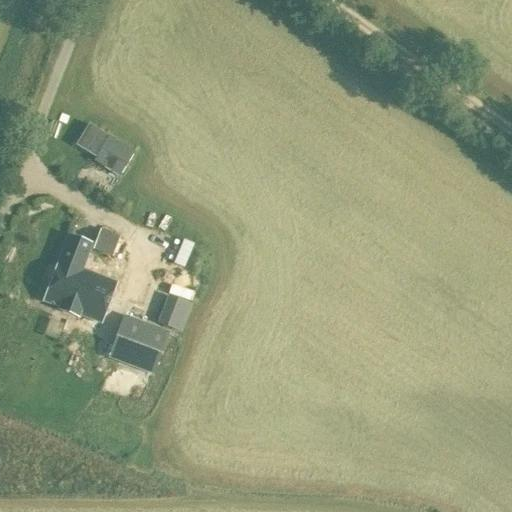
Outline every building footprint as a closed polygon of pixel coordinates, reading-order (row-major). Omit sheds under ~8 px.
[(297,93),(306,98),(324,61),(315,56),(297,93)] [(84,123),(70,147),(117,175),(131,151),(84,123)] [(494,191),(486,214),(497,218),(505,195),(494,191)] [(111,258),(119,237),(99,229),(91,250),(111,258)] [(91,271),(83,268),(92,244),(67,234),(43,301),(101,323),(122,264),(97,255),(91,271)] [(181,333),(192,305),(167,296),(156,324),(181,333)] [(210,304),(207,329),(229,332),(232,306),(210,304)] [(474,311),(474,327),(499,327),(499,311),(474,311)] [(152,376),(169,332),(123,315),(106,359),(152,376)] [(183,409),(228,427),(252,367),(192,343),(181,371),(195,377),(183,409)] [(439,379),(435,394),(458,400),(462,385),(439,379)] [(301,459),(296,480),(322,486),(332,440),(295,432),(289,456),(301,459)] [(341,436),(336,456),(364,463),(369,443),(341,436)] [(421,489),(431,440),(409,436),(398,484),(421,489)] [(394,472),(400,445),(373,438),(367,465),(394,472)] [(460,471),(465,449),(448,445),(443,467),(460,471)] [(451,496),(453,473),(439,472),(437,494),(451,496)]
